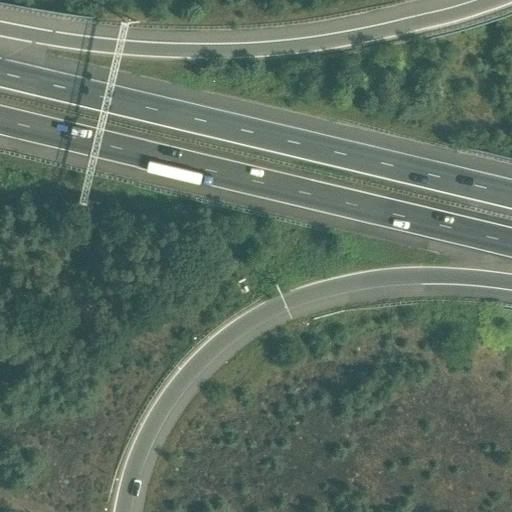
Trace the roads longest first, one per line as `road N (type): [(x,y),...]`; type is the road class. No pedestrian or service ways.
road 1 (motorway): [(511,194),(0,72)]
road 2 (motorway): [(0,123),(511,242)]
road 3 (motorway): [(123,511),(162,410),(199,363),(244,326),(311,295),(379,280),(511,283)]
road 4 (motorway): [(485,0),(417,23),(276,48),(92,45),(0,26)]
